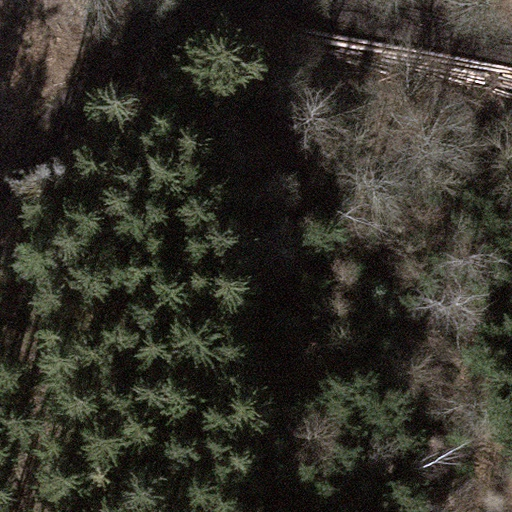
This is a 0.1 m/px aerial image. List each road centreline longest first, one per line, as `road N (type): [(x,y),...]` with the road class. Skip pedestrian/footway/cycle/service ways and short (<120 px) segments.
road 1 (track): [(0,190),(128,75),(241,0)]
road 2 (track): [(329,0),(511,52)]
